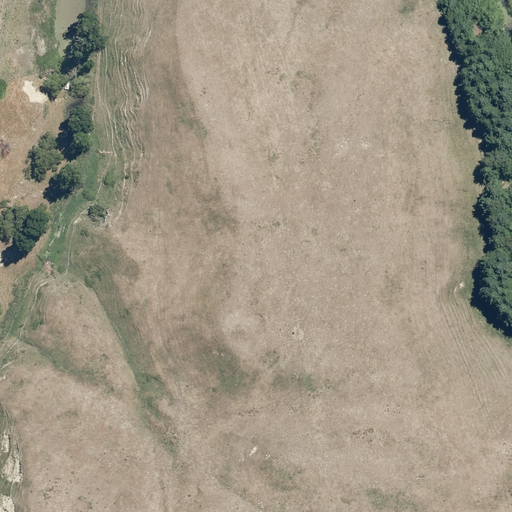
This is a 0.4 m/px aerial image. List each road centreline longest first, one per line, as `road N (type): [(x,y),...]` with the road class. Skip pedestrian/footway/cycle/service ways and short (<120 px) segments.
road 1 (unknown): [(227,0),(238,176),(315,394),(331,511)]
road 2 (unknown): [(316,399),(165,454)]
